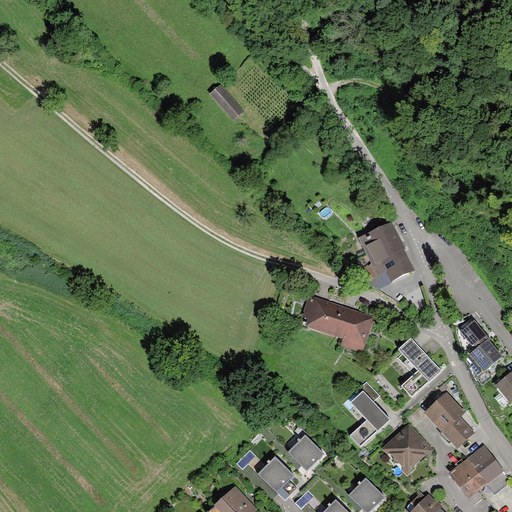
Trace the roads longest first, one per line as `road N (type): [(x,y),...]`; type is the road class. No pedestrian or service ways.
road 1 (track): [(0,62),(179,211),(279,262)]
road 2 (track): [(321,82),(372,84),(459,160),(511,176)]
road 3 (residential): [(445,332),(279,262)]
road 4 (track): [(293,0),(327,95),(358,140)]
road 5 (residential): [(445,332),(511,461)]
road 6 (residential): [(416,251),(441,252),(511,343)]
road 7 (residential): [(358,140),(416,251)]
